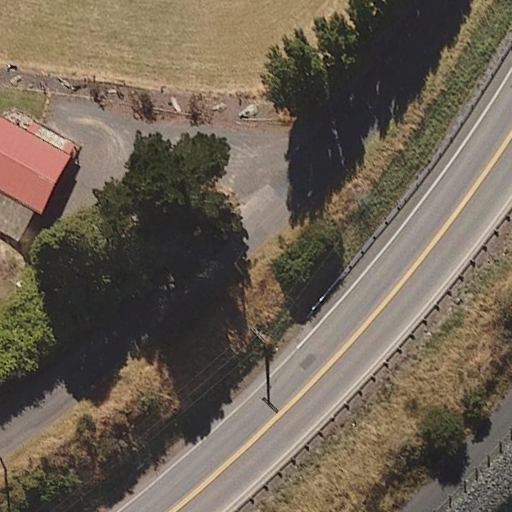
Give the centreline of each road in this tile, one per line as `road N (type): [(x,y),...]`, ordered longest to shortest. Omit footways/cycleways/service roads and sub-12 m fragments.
road 1 (secondary): [(449,0),(390,86),(292,192),(177,296),(0,435)]
road 2 (trunk): [(511,134),(407,271),(284,406),(168,511)]
